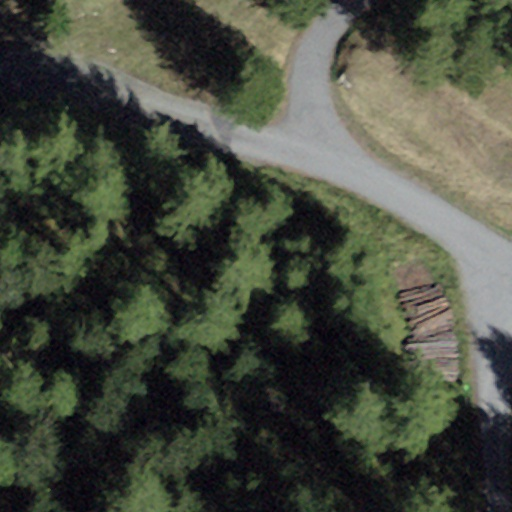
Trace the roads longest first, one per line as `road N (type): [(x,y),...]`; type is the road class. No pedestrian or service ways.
road 1 (track): [(0,73),(72,78),(348,167)]
road 2 (residential): [(511,278),(348,167)]
road 3 (track): [(498,511),(493,414),(511,368)]
